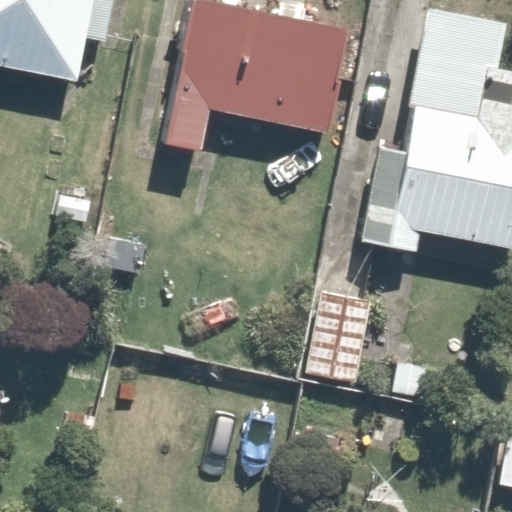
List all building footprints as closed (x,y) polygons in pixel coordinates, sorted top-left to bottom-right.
[(92,0),(0,0),(0,69),(75,84),(92,0)] [(343,33),(190,0),(186,0),(162,142),(200,150),(210,115),(322,135),(343,33)] [(499,28),(429,17),(406,150),(378,145),(361,246),(415,255),(418,235),(511,250),(511,85),(490,81),(499,28)] [(303,289),(295,375),(374,382),(382,297),(303,289)] [(497,495),(511,497),(511,422),(510,422),(497,495)]
